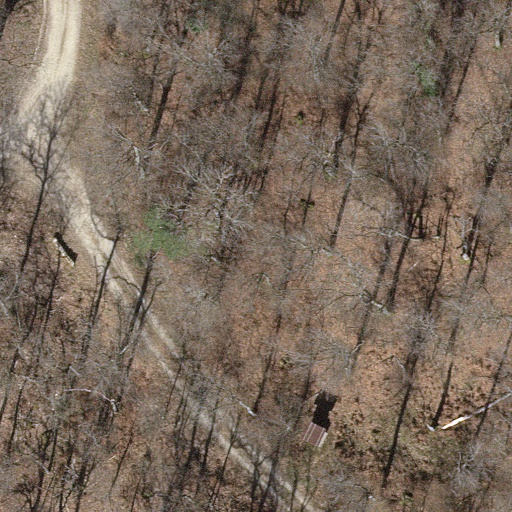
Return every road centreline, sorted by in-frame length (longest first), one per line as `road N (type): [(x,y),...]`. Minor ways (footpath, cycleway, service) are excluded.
road 1 (track): [(45,143),(168,332),(322,511)]
road 2 (track): [(71,0),(91,94),(45,143),(0,147)]
